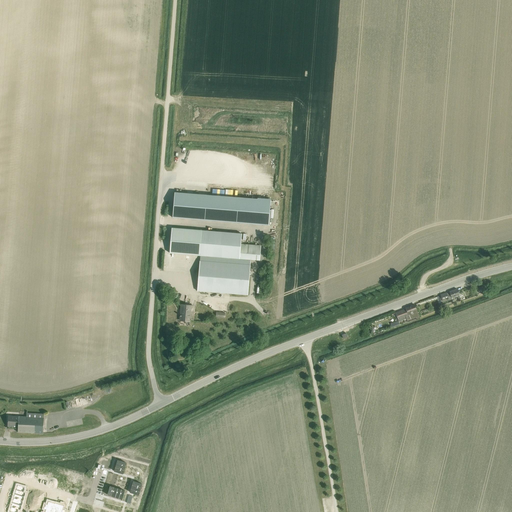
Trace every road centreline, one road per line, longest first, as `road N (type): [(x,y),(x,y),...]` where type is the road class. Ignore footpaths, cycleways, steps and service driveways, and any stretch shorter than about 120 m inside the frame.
road 1 (unclassified): [(161,403),(148,345),(175,0)]
road 2 (tertiary): [(511,266),(305,338),(161,403)]
road 3 (tertiary): [(0,441),(89,434),(161,403)]
